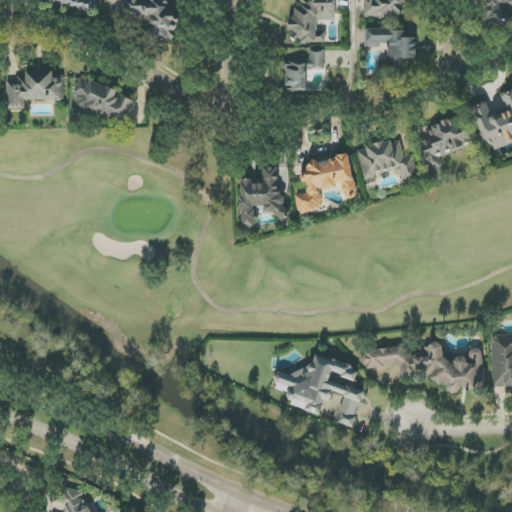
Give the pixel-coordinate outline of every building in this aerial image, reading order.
[(47,0),(48,2),(62,2),(62,11),(96,11),(96,0),(47,0)] [(177,39),(178,19),(172,19),(172,0),(123,0),(123,16),(149,16),(149,39),(177,39)] [(336,20),(335,0),(296,0),(297,17),(289,17),(289,32),(296,31),(296,43),(326,43),(325,33),(317,33),(316,21),(336,20)] [(364,0),(364,16),(403,17),(404,3),(409,3),(408,0),(364,0)] [(511,0),(484,0),(484,29),(511,29),(511,0)] [(416,60),(416,38),(405,38),(405,30),(366,29),(366,47),(388,48),(387,60),(379,60),(379,68),(404,68),(405,59),(416,60)] [(325,51),(308,52),(308,64),(286,64),(286,92),(306,91),(306,70),(325,70),(325,51)] [(25,100),(64,100),(64,76),(53,76),(53,72),(18,72),(18,86),(7,86),(7,110),(25,110),(25,100)] [(134,99),(82,77),(72,103),(124,125),(134,99)] [(487,152),(511,143),(511,91),(501,95),(507,111),(488,117),(484,102),(472,106),(487,152)] [(430,171),(443,167),(439,155),(468,147),(459,118),(427,128),(430,141),(422,143),(430,171)] [(363,178),(401,172),(403,182),(418,180),(414,156),(403,158),(400,141),(358,148),(363,178)] [(323,210),(320,190),(342,186),(344,199),(357,197),(349,154),(334,156),(334,160),(309,164),(310,170),(301,171),(303,182),(307,182),(308,193),(295,196),(298,214),(323,210)] [(241,179),(241,226),(255,226),(254,206),(264,206),(264,217),(286,216),(285,167),(263,168),(263,183),(250,183),(250,179),(241,179)] [(492,387),(511,386),(511,336),(492,337),(492,387)] [(366,351),(362,357),(364,369),(397,365),(400,367),(401,377),(424,375),(455,394),(458,393),(463,386),(469,390),(487,388),(483,352),(474,347),(468,357),(457,358),(453,364),(445,359),(444,342),(426,344),(422,352),(414,353),(410,359),(408,346),(366,351)] [(363,391),(329,382),(331,374),(355,380),(359,368),(314,356),(308,376),(280,369),(274,389),(288,393),(285,404),(321,414),(325,400),(331,402),(333,392),(345,395),(337,423),(353,428),(363,391)] [(95,511),(96,510),(82,506),(85,493),(64,488),(60,502),(67,504),(65,511),(95,511)]
